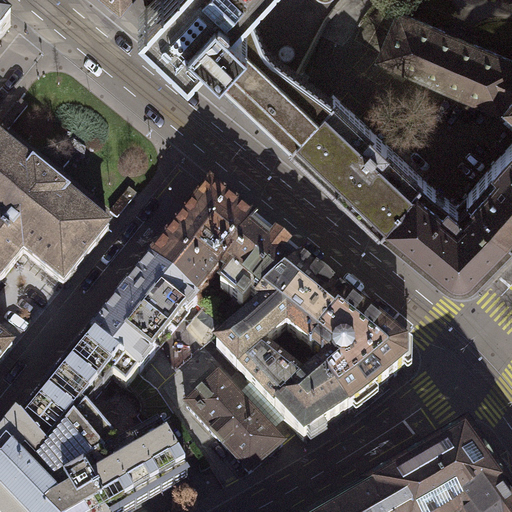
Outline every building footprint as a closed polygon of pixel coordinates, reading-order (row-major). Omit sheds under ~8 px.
[(155,0),(143,15),(189,58),(197,48),(247,96),(280,127),(291,138),(331,93),(317,83),(285,59),(278,53),(265,44),(248,0),(245,0),(242,0),(155,0)] [(511,59),(399,10),(379,54),(432,77),(434,81),(438,83),(443,84),(448,82),(498,106),(501,95),(504,96),(511,87),(511,59)] [(0,15),(0,37),(11,24),(0,15)] [(501,95),(498,106),(511,117),(511,141),(457,205),(422,178),(383,225),(445,277),(455,283),(464,283),(471,281),(478,276),(511,240),(511,87),(504,96),(501,95)] [(383,225),(422,178),(331,93),(291,138),(383,225)] [(28,107),(21,101),(2,125),(9,130),(28,107)] [(0,283),(23,255),(61,286),(60,286),(63,289),(110,232),(70,199),(72,197),(68,193),(67,194),(36,169),(37,169),(33,165),(31,167),(0,142),(0,283)] [(136,195),(129,190),(110,213),(118,219),(136,195)] [(255,226),(210,190),(151,263),(195,299),(233,253),(255,226)] [(300,265),(255,226),(233,253),(237,257),(222,274),(228,278),(220,288),(243,307),(251,297),(257,302),(300,265)] [(195,299),(151,263),(92,336),(139,374),(198,302),(195,299)] [(262,349),(263,350),(286,330),(311,352),(349,304),(300,265),(257,302),(263,308),(216,349),(237,371),(262,349)] [(349,304),(311,352),(327,365),(317,375),(350,413),(406,368),(406,350),(349,304)] [(181,365),(202,348),(188,331),(167,348),(181,365)] [(139,374),(92,336),(19,424),(95,511),(134,511),(189,481),(158,428),(119,451),(86,412),(113,380),(126,390),(139,374)] [(0,364),(13,350),(0,339),(0,364)] [(262,349),(237,371),(250,385),(285,422),(304,443),(350,413),(317,375),(306,384),(263,350),(262,349)] [(203,383),(193,393),(197,397),(186,407),(250,476),(282,446),(272,434),(237,397),(219,377),(207,387),(203,383)] [(250,385),(237,397),(272,434),(285,422),(250,385)] [(95,511),(19,424),(0,447),(0,511),(95,511)] [(483,511),(505,496),(463,436),(446,446),(329,511),(483,511)] [(511,511),(511,505),(505,496),(483,511),(511,511)]
